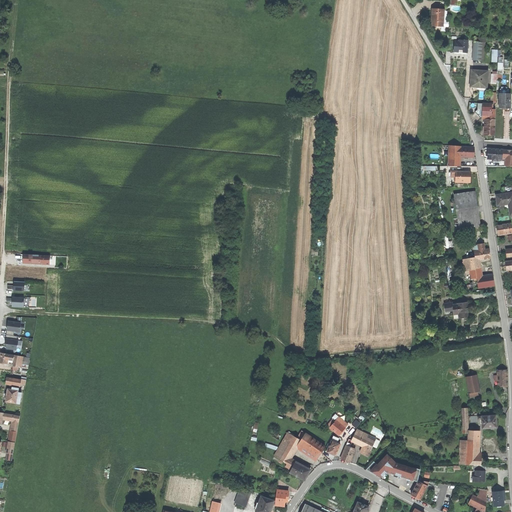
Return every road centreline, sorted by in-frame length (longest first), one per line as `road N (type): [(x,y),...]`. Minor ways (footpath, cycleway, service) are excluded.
road 1 (track): [(0,309),(264,331),(306,358),(506,334)]
road 2 (track): [(14,0),(3,263)]
road 3 (residential): [(505,324),(478,142)]
road 4 (residential): [(288,511),(318,470),(332,464),(433,511)]
road 5 (residential): [(478,142),(403,0)]
